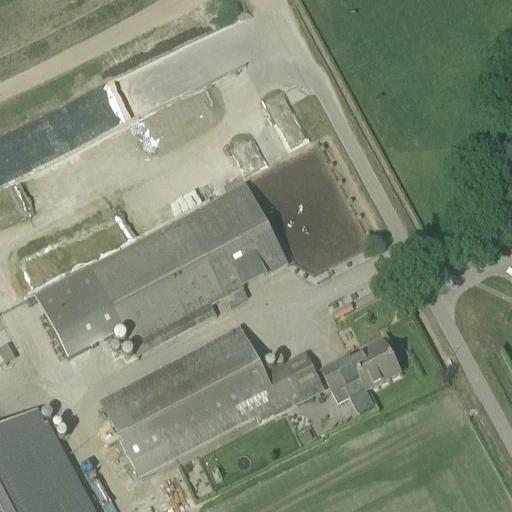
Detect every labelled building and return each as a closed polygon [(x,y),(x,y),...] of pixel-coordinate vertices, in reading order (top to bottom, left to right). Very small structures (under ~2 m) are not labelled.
[(193,90),(240,70),(222,29),(194,41),(202,61),(195,63),(202,78),(190,84),(193,90)] [(89,272),(123,336),(136,360),(215,319),(210,308),(224,300),(183,222),(89,272)] [(100,407),(139,481),(254,419),(258,426),(273,417),(275,420),(324,395),(314,377),(295,387),(286,369),(264,380),(239,333),(100,407)] [(321,374),(332,396),(359,382),(365,395),(399,377),(383,346),(350,363),(348,360),(321,374)] [(0,511),(87,511),(37,414),(0,433),(0,511)]
